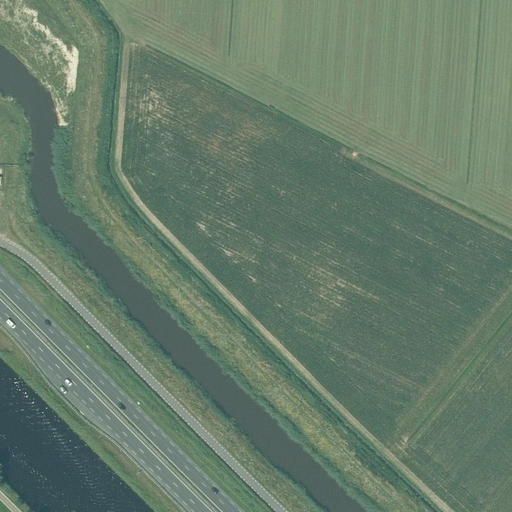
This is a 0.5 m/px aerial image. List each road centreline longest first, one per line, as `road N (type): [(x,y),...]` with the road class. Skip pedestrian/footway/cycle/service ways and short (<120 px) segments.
road 1 (track): [(69,0),(96,36),(87,174),(119,227),(405,511)]
road 2 (unclassified): [(281,511),(29,258),(0,241)]
road 3 (trunk): [(231,511),(0,279)]
road 4 (trunk): [(0,307),(203,511)]
